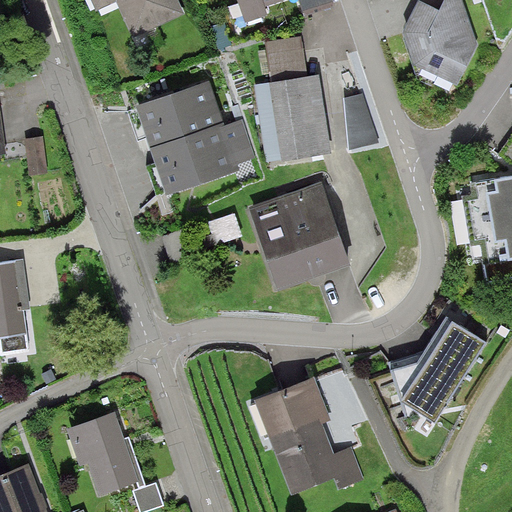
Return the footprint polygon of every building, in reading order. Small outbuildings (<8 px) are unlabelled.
[(186,17),(178,0),(94,0),(98,8),(117,0),(118,0),(135,38),(186,17)] [(239,0),(246,20),(267,13),(264,2),(271,0),(239,0)] [(304,0),(309,15),(335,4),(333,0),(304,0)] [(459,89),(480,44),(460,0),(440,0),(437,9),(422,0),(419,0),(403,33),(411,57),(459,89)] [(273,79),(307,75),(303,39),(269,42),(273,79)] [(256,82),(268,158),(330,149),(319,73),(307,75),(273,79),(256,82)] [(211,78),(137,102),(150,144),(225,119),(211,78)] [(379,138),(362,91),(347,96),(350,147),(379,138)] [(226,124),(225,119),(150,144),(167,192),(238,168),(236,161),(255,155),(242,118),(226,124)] [(481,246),(485,265),(511,260),(511,177),(470,185),(472,195),(462,197),(472,248),(481,246)] [(322,180),(251,205),(280,288),(351,264),(322,180)] [(17,259),(0,261),(0,327),(23,325),(17,259)] [(425,353),(389,364),(407,417),(417,414),(434,425),(485,345),(446,320),(425,353)] [(255,404),(293,497),(335,480),(340,490),(365,480),(352,448),(335,455),(326,433),(322,423),(331,420),(314,380),(255,404)] [(140,484),(116,414),(67,431),(81,469),(89,466),(100,498),(140,484)] [(46,511),(29,466),(0,476),(0,511),(46,511)] [(156,484),(134,492),(140,511),(148,511),(164,507),(156,484)]
